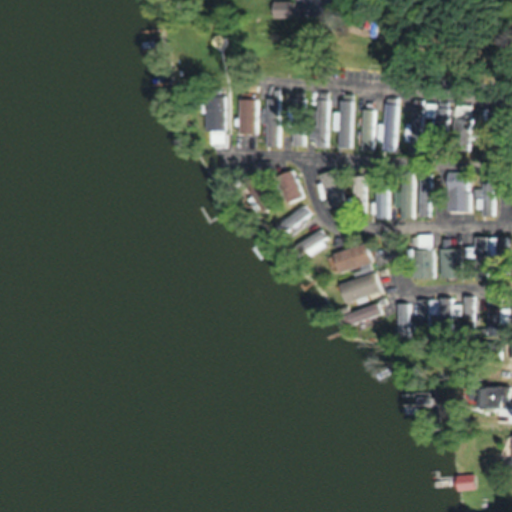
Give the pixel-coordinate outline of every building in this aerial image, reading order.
[(271,0),(271,17),(291,17),(291,0),(271,0)] [(315,92),(315,146),(329,146),(329,92),(315,92)] [(226,94),(205,94),(205,130),(226,130),(226,94)] [(281,144),(281,95),(266,95),(266,144),(281,144)] [(305,96),(293,96),(292,144),(305,145),(305,96)] [(238,98),(238,132),(257,132),(257,98),(238,98)] [(354,146),(354,99),(339,99),(339,146),(354,146)] [(422,152),(425,100),(412,99),(408,151),(422,152)] [(397,150),(398,102),(385,101),(384,150),(397,150)] [(450,137),(448,102),(435,103),(437,138),(450,137)] [(453,149),(469,149),(471,105),(455,104),(453,149)] [(374,148),(374,109),(362,109),(362,149),(374,148)] [(488,157),(502,157),(502,111),(488,111),(488,157)] [(343,204),(340,170),(322,171),(325,206),(343,204)] [(288,201),(302,194),(290,171),(277,177),(288,201)] [(471,172),(447,172),(447,210),(470,210),(471,172)] [(244,183),(261,212),(278,202),(261,173),(244,183)] [(415,215),(415,173),(402,173),(402,215),(415,215)] [(431,173),(420,173),(420,202),(431,202),(431,173)] [(367,175),(353,175),(353,213),(367,213),(367,175)] [(495,214),(494,181),(482,181),(482,214),(495,214)] [(389,216),(389,186),(380,186),(380,216),(389,216)] [(272,226),(280,237),(310,215),(302,204),(272,226)] [(292,256),(329,244),(325,231),(288,243),(292,256)] [(418,234),(418,246),(432,245),(431,234),(418,234)] [(476,236),(475,277),(486,277),(486,255),(507,255),(507,236),(476,236)] [(370,261),(364,243),(330,254),(336,272),(370,261)] [(441,247),(441,276),(461,276),(461,247),(441,247)] [(432,249),(412,248),(412,277),(432,277),(432,249)] [(337,280),(341,299),(379,292),(375,273),(337,280)] [(489,334),(500,334),(500,296),(489,296),(489,334)] [(427,298),(428,313),(441,312),(441,333),(452,332),(451,314),(462,314),(462,303),(450,303),(449,298),(427,298)] [(339,318),(343,327),(380,309),(376,300),(339,318)] [(456,475),(457,488),(474,487),(473,474),(456,475)]
